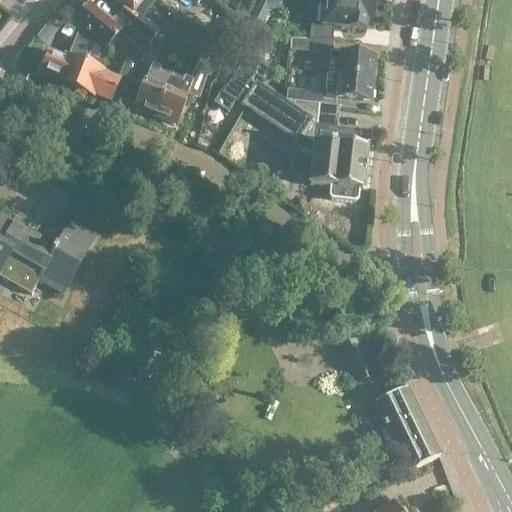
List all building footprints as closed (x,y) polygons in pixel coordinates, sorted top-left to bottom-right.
[(156,1),(154,0),(118,0),(126,7),(119,16),(131,26),(150,41),(152,42),(159,33),(142,19),(156,1)] [(314,0),(314,3),(374,9),(374,0),(314,0)] [(372,30),(374,9),(314,3),(312,24),(309,24),(308,42),(332,44),(334,29),(365,32),(365,29),(372,30)] [(83,33),(94,42),(101,47),(110,37),(114,40),(120,32),(89,6),(73,25),(83,33)] [(231,17),(224,37),(237,37),(247,15),(238,10),(233,18),(231,17)] [(252,18),(261,23),(264,17),(255,12),(252,18)] [(55,14),(36,38),(45,45),(65,22),(55,14)] [(144,53),(150,41),(131,26),(123,35),(144,53)] [(91,53),(94,42),(83,33),(78,42),(91,53)] [(158,41),(152,42),(150,41),(144,53),(139,66),(131,82),(143,87),(135,107),(136,111),(143,113),(146,112),(157,116),(173,76),(152,68),(163,40),(158,41)] [(308,42),(291,40),(290,51),(330,55),(328,75),(370,80),(372,68),(374,68),(376,58),(373,58),(331,54),(332,44),(308,42)] [(191,83),(173,76),(157,116),(166,120),(167,123),(174,126),(177,124),(188,95),(198,99),(208,75),(212,77),(218,56),(206,51),(198,70),(194,74),(191,83)] [(75,92),(84,68),(86,62),(64,53),(62,58),(49,53),(44,65),(40,66),(38,72),(40,75),(39,77),(55,83),(55,84),(56,84),(75,92)] [(224,87),(212,104),(227,114),(234,103),(236,104),(241,97),(244,99),(239,106),(295,143),(299,138),(300,137),(313,145),(308,187),(329,189),(328,198),(331,201),(354,204),(357,201),(358,193),(361,193),(365,150),(357,149),(359,132),(336,129),(337,112),(338,108),(319,106),(320,94),(286,90),(285,102),(282,102),(254,84),(249,91),(246,89),(254,77),(262,82),(271,70),(251,57),(247,63),(243,61),(225,89),(224,87)] [(128,90),(131,82),(139,66),(125,59),(117,81),(84,68),(75,92),(93,99),(109,105),(117,85),(128,90)] [(370,80),(328,75),(325,97),(368,102),(371,100),(372,93),(369,91),(370,80)] [(62,295),(95,238),(70,224),(56,249),(0,217),(0,279),(29,296),(38,281),(62,295)] [(365,351),(360,339),(341,348),(351,370),(357,383),(374,375),(363,352),(365,351)] [(146,381),(166,354),(150,344),(130,371),(146,381)] [(374,405),(398,454),(407,474),(439,459),(421,419),(406,390),(374,405)]
